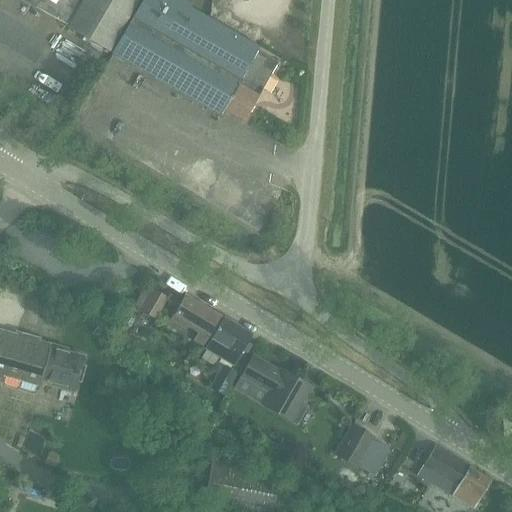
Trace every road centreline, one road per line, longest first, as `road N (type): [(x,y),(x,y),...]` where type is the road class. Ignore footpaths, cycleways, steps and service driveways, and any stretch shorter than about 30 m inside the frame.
road 1 (tertiary): [(466,446),(24,180)]
road 2 (unclassified): [(289,292),(312,177),(327,0)]
road 3 (residential): [(289,292),(103,188),(35,162)]
road 4 (residential): [(466,446),(415,385),(289,292)]
